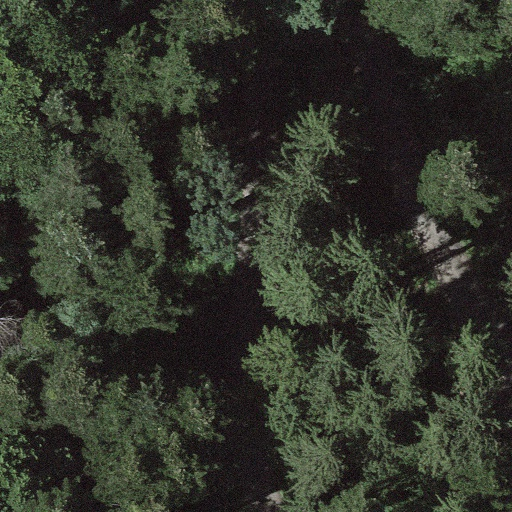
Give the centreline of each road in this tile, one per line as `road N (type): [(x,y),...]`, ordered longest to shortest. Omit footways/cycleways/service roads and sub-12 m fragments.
road 1 (track): [(271,0),(255,208),(283,511)]
road 2 (track): [(360,0),(410,190),(490,327),(511,348)]
